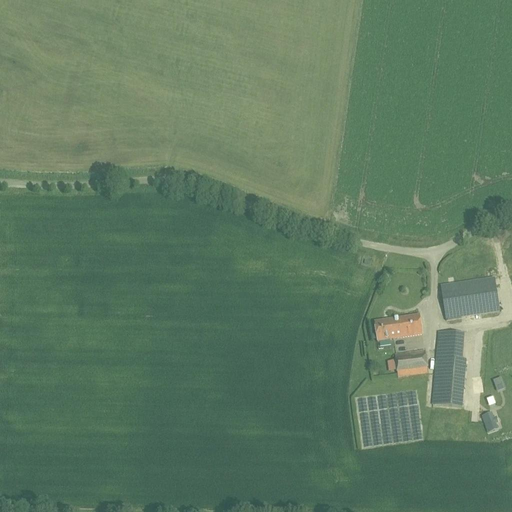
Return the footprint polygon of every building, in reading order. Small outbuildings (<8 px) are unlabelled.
[(441,287),(446,322),(461,319),(461,318),(499,312),(494,279),(441,287)] [(374,323),(377,343),(423,336),(420,316),(374,323)] [(432,406),(463,408),(467,361),(462,360),(463,335),(438,333),(436,359),(432,406)] [(395,356),(398,377),(428,373),(425,352),(395,356)] [(492,385),(492,376),(481,377),(482,386),(492,385)] [(429,384),(410,384),(410,394),(430,394),(429,384)] [(410,396),(408,385),(400,386),(401,397),(410,396)] [(492,414),(485,416),(486,421),(484,422),(486,427),(488,426),(489,432),(496,430),(494,424),(496,424),(495,419),(493,420),(492,414)]
